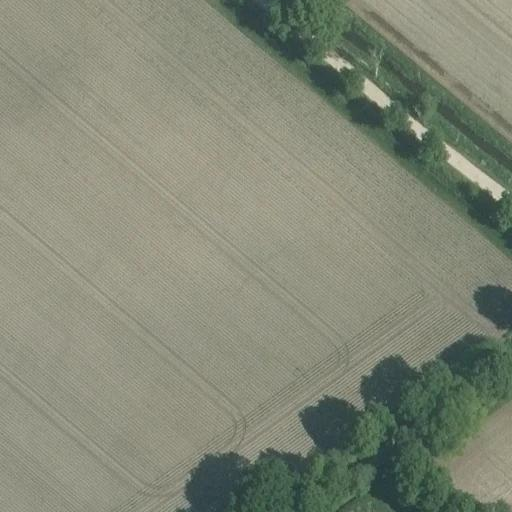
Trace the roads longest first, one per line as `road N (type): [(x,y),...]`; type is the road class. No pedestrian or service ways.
road 1 (track): [(511,206),(261,0)]
road 2 (track): [(302,511),(511,361)]
